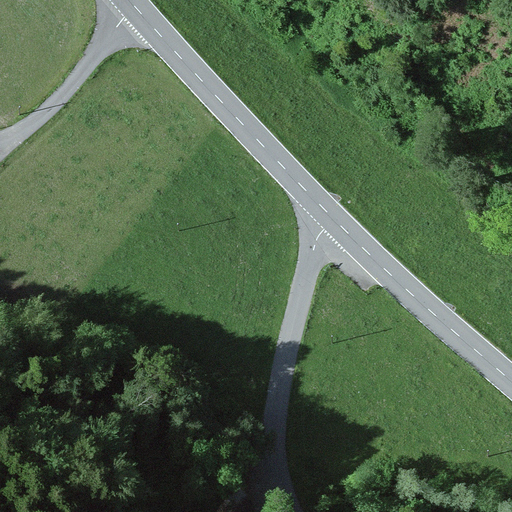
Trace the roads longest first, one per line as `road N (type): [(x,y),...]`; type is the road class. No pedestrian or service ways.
road 1 (unclassified): [(289,511),(274,414),(312,250),(332,219)]
road 2 (secondary): [(332,219),(128,0)]
road 3 (secondary): [(511,381),(332,219)]
road 4 (track): [(0,140),(74,81),(131,3)]
